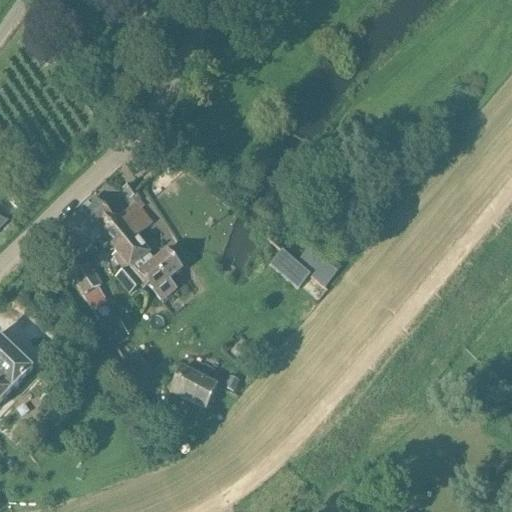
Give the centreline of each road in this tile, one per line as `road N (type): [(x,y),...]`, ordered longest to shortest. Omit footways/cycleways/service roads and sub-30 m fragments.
road 1 (track): [(205,511),(276,459),(511,189)]
road 2 (unclassified): [(0,271),(165,96),(214,0)]
road 3 (track): [(303,428),(426,406)]
